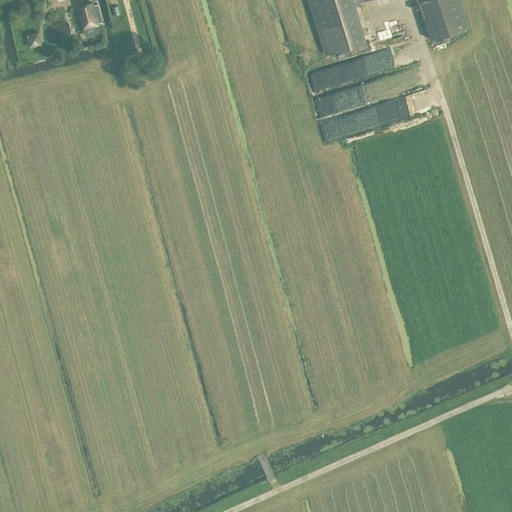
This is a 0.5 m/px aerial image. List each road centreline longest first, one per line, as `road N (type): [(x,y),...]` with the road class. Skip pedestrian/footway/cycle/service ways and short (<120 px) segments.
road 1 (track): [(407,0),(511,333)]
road 2 (track): [(230,511),(511,386)]
